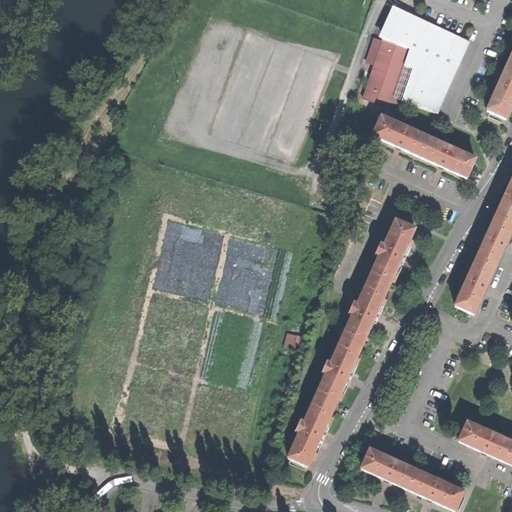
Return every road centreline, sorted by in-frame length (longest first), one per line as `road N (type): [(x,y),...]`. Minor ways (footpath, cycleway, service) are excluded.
road 1 (track): [(116,480),(44,467),(28,445),(12,332),(29,234),(171,0)]
road 2 (residential): [(326,511),(316,498),(319,486),(461,230),(511,155)]
